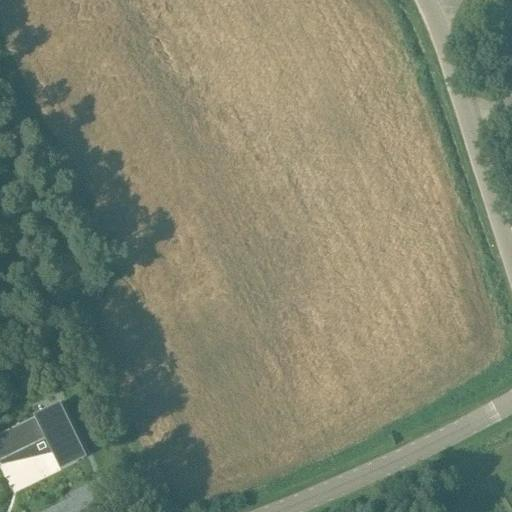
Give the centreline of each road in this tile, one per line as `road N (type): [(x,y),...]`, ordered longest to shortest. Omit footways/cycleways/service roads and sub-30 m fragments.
road 1 (unclassified): [(511,260),(422,0)]
road 2 (tertiary): [(274,511),(511,401)]
